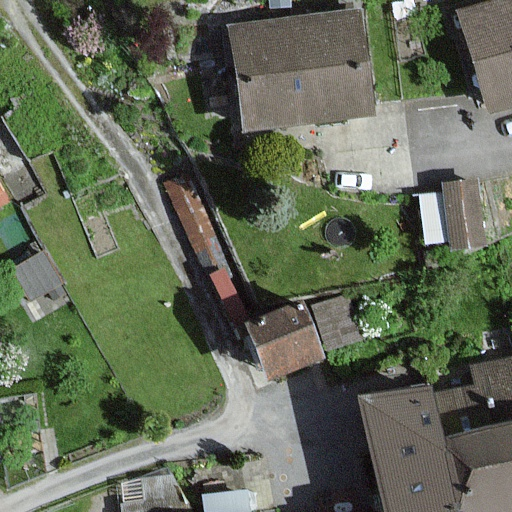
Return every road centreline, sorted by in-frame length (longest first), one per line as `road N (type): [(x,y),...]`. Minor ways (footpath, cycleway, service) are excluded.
road 1 (track): [(11,1),(134,163),(224,356),(234,408),(191,439),(5,511)]
road 2 (track): [(376,158),(511,151)]
